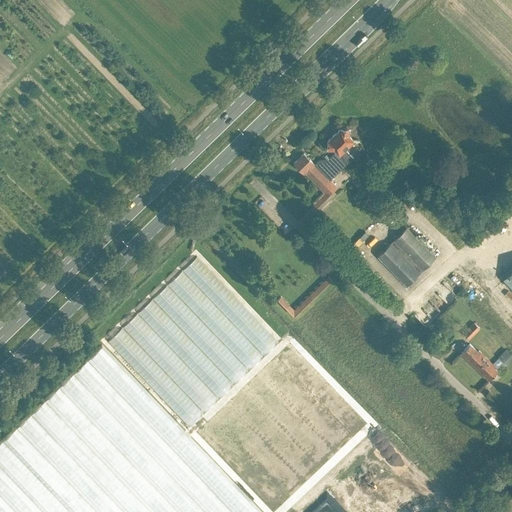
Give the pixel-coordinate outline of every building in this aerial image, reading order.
[(327,148),(334,148),(335,150),(327,158),(319,159),(315,163),(304,152),(294,162),(295,163),(304,171),(324,192),(328,195),(336,187),(337,186),(330,179),(347,163),(347,164),(354,158),(346,150),(345,149),(354,140),(357,140),(357,139),(357,133),(353,129),(340,128),(328,140),(327,148)] [(376,206),(369,198),(362,204),(370,212),(376,206)] [(444,228),(408,264),(465,320),(500,284),(444,228)] [(199,258),(109,343),(190,428),(280,343),(199,258)] [(511,268),(503,277),(511,286),(511,268)] [(282,294),(278,298),(294,315),(303,306),(299,302),(294,307),(282,294)] [(511,302),(480,335),(511,366),(511,302)] [(475,321),(464,331),(470,338),(481,328),(475,321)] [(387,336),(369,354),(381,365),(398,347),(387,336)] [(461,351),(488,379),(499,369),(472,340),(461,351)] [(261,511),(102,344),(0,441),(0,511),(261,511)] [(439,388),(421,406),(433,417),(450,400),(439,388)]
